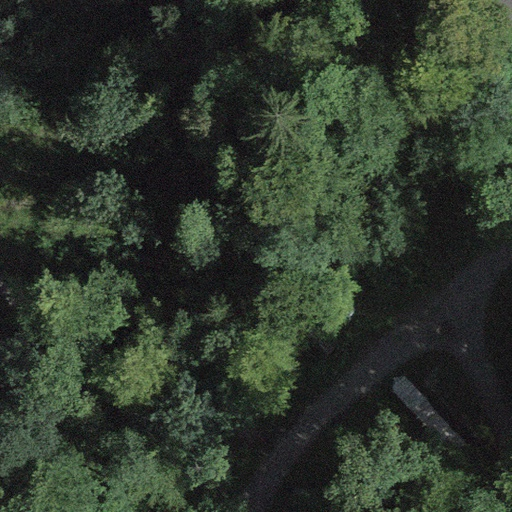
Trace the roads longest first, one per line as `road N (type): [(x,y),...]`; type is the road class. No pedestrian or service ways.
road 1 (track): [(212,511),(429,318)]
road 2 (track): [(429,318),(511,416)]
